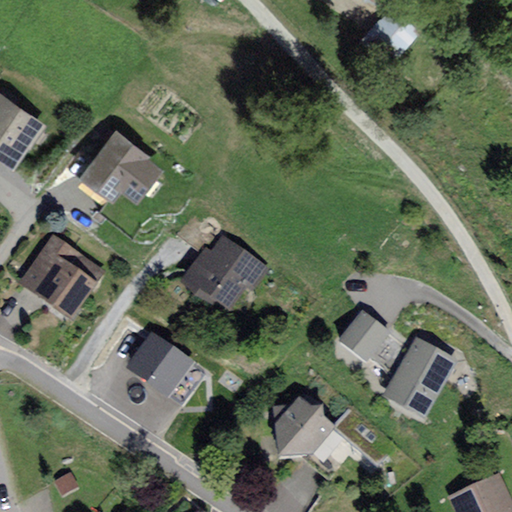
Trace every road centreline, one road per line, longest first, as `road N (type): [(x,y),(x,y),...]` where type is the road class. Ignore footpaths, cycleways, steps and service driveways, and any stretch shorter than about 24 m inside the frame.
road 1 (track): [(244,0),(406,169),(492,283),(511,325)]
road 2 (residential): [(0,362),(231,511)]
